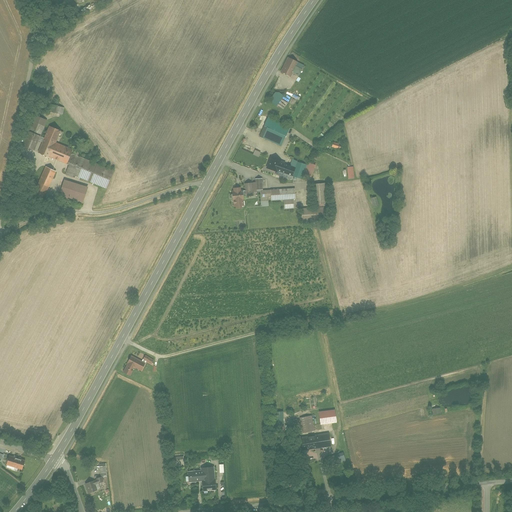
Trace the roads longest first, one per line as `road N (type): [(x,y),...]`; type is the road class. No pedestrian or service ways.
road 1 (tertiary): [(205,186),(54,460)]
road 2 (tertiary): [(314,0),(205,186)]
road 3 (residential): [(0,235),(54,209),(112,210),(205,186)]
road 4 (residential): [(329,499),(207,511)]
